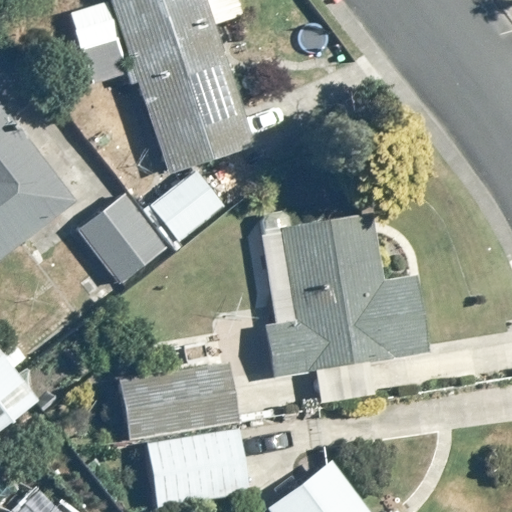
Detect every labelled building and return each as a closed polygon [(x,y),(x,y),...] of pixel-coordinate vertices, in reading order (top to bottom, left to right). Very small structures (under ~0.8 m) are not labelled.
[(240,0),(101,0),(71,10),(94,79),(135,65),(170,171),(253,143),(214,25),(246,15),(240,0)] [(0,260),(79,200),(0,98),(0,260)] [(217,204),(190,167),(141,203),(169,240),(217,204)] [(159,246),(117,190),(71,225),(113,281),(159,246)] [(373,210),(281,225),(296,320),(267,325),(276,376),(430,351),(418,275),(385,280),(373,210)] [(181,431),(229,425),(228,425),(220,356),(107,371),(116,440),(181,431)] [(0,416),(28,394),(0,359),(0,416)] [(232,425),(228,425),(229,425),(181,431),(135,438),(144,503),(241,490),(232,425)] [(374,511),(333,457),(266,507),(270,511),(396,511),(394,508),(388,511),(374,511)]
